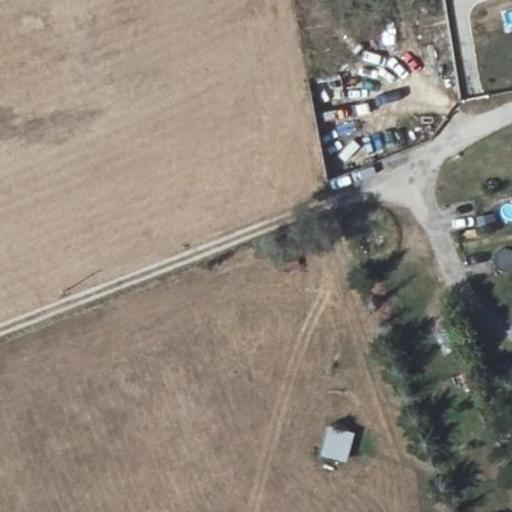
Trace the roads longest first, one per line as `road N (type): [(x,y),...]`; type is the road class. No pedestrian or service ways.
road 1 (track): [(0,327),(374,190)]
road 2 (residential): [(511,112),(374,190)]
